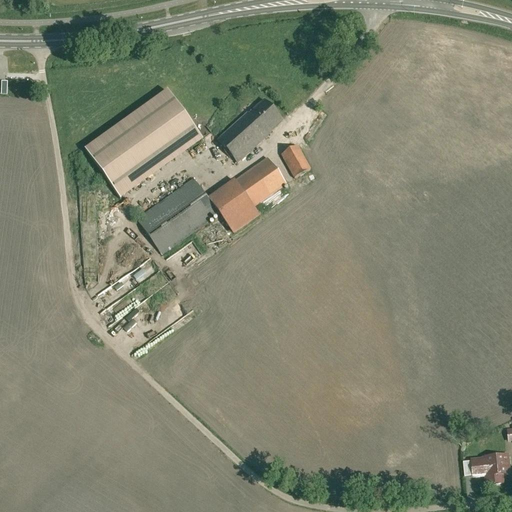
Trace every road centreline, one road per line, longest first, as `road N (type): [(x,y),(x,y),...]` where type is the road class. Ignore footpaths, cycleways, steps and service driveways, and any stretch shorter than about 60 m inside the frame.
road 1 (unclassified): [(353,511),(264,486),(87,318),(73,292),(38,42)]
road 2 (secondary): [(38,42),(116,37),(329,0)]
road 3 (track): [(126,204),(122,235),(133,280),(87,318)]
